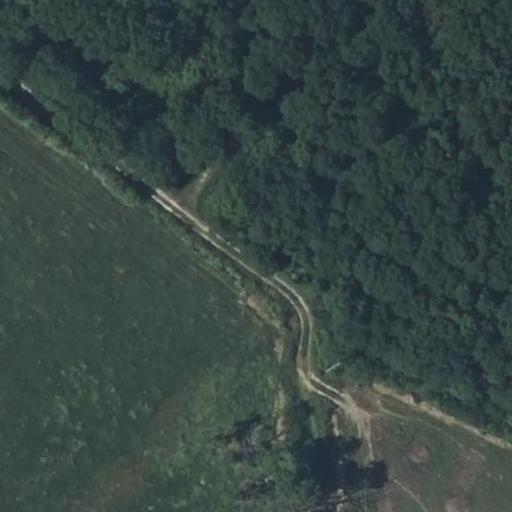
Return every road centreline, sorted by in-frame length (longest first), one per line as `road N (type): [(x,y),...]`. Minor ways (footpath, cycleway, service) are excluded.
road 1 (track): [(185,215),(305,306),(302,384),(316,441),(310,511)]
road 2 (track): [(0,70),(185,215)]
